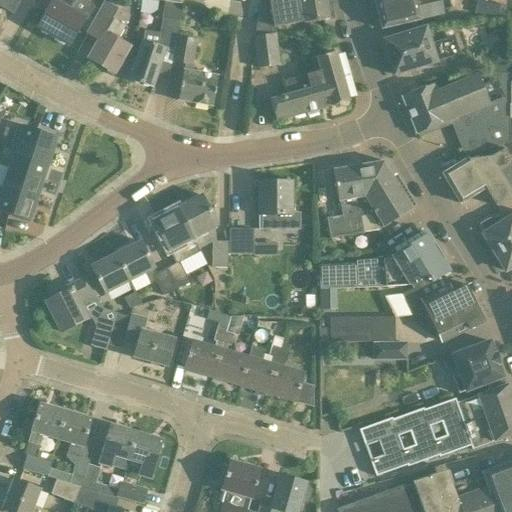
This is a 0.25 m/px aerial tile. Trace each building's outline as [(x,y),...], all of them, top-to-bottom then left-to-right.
[(0,0),(0,5),(12,13),(19,0),(0,0)] [(35,0),(34,3),(46,10),(36,28),(69,46),(84,18),(86,19),(91,11),(89,9),(92,5),(84,0),(35,0)] [(255,23),(253,37),(275,34),(274,28),(303,23),(304,23),(327,19),(328,19),(324,0),(261,0),(259,3),(255,23)] [(371,0),(380,30),(419,18),(420,21),(443,15),(439,0),(371,0)] [(98,40),(88,58),(114,73),(129,47),(115,39),(128,17),(104,4),(87,34),(98,40)] [(151,88),(165,48),(174,50),(176,38),(179,22),(162,19),(157,45),(142,40),(137,54),(129,80),(151,88)] [(394,74),(435,62),(460,54),(454,37),(430,44),(425,28),(384,41),(394,74)] [(280,66),(275,34),(253,37),(257,69),(280,66)] [(217,77),(192,72),(193,65),(192,64),(196,41),(176,38),(174,50),(172,63),(184,65),(178,100),(212,106),(217,77)] [(331,107),(331,106),(348,101),(335,53),(317,58),(320,71),(281,81),(285,95),(269,99),(273,114),(274,114),(276,122),(331,107)] [(419,90),(402,98),(416,133),(450,120),(464,154),(487,150),(508,143),(509,117),(510,83),(510,76),(476,76),(436,92),(433,85),(419,90)] [(13,148),(50,160),(57,137),(37,131),(17,124),(10,147),(13,148)] [(428,140),(435,157),(452,149),(444,132),(428,140)] [(13,148),(7,168),(43,180),(50,160),(13,148)] [(467,159),(442,174),(460,204),(460,203),(484,188),(496,206),(511,203),(511,161),(504,149),(491,157),(468,160),(467,159)] [(343,217),(327,219),(331,239),(353,235),(349,215),(359,213),(356,196),(363,195),(392,176),(383,161),(354,166),(333,169),(338,202),(340,202),(343,217)] [(7,168),(0,188),(37,200),(43,180),(7,168)] [(359,213),(349,215),(353,235),(364,233),(362,217),(367,216),(376,231),(382,228),(413,209),(392,176),(363,195),(356,196),(359,213)] [(300,213),(291,213),(291,182),(259,182),(259,230),(300,230),(300,213)] [(0,212),(29,222),(37,200),(0,188),(0,187),(0,212)] [(201,195),(176,209),(198,250),(211,243),(211,268),(227,268),(228,242),(216,242),(215,227),(217,226),(201,195)] [(168,251),(169,251),(176,264),(166,269),(176,289),(189,283),(179,262),(199,253),(198,250),(176,209),(152,221),(168,251)] [(511,217),(502,222),(498,215),(487,217),(476,223),(485,237),(484,237),(489,245),(488,245),(496,258),(497,258),(505,270),(511,266),(511,217)] [(253,230),(229,230),(229,254),(253,255),(253,230)] [(320,289),(407,286),(410,286),(424,278),(427,283),(431,284),(451,272),(427,234),(384,260),(384,258),(354,260),(355,265),(319,267),(320,289)] [(129,281),(154,268),(140,241),(115,254),(129,281)] [(104,294),(129,281),(115,254),(90,267),(104,294)] [(157,274),(152,276),(155,281),(163,296),(176,289),(166,269),(157,274)] [(65,286),(67,291),(45,302),(60,333),(87,319),(79,302),(95,294),(85,276),(65,286)] [(417,287),(401,295),(411,315),(416,325),(423,322),(430,336),(436,333),(441,342),(483,322),(464,285),(451,291),(448,285),(422,298),(417,287)] [(121,349),(123,343),(130,318),(115,314),(107,345),(121,349)] [(123,343),(137,347),(134,357),(166,366),(173,340),(143,331),(147,319),(131,314),(123,343)] [(372,343),(395,343),(394,318),(330,319),(330,328),(319,329),(319,343),(372,343)] [(218,323),(217,330),(225,332),(227,326),(218,323)] [(216,342),(214,347),(192,341),(183,371),(212,379),(225,332),(217,330),(213,341),(216,342)] [(249,357),(226,351),(228,345),(230,346),(234,335),(225,332),(212,379),(240,387),(249,357)] [(490,339),(462,350),(450,354),(457,375),(452,377),(458,394),(459,393),(504,377),(490,339)] [(406,343),(395,343),(372,343),(372,361),(407,361),(406,343)] [(269,363),(249,357),(240,387),(267,395),(281,349),(271,346),(268,357),(271,358),(269,363)] [(303,373),(281,367),(283,362),(285,362),(289,351),(281,349),(267,395),(295,403),(295,402),(313,408),(313,386),(301,383),(303,373)] [(456,403),(455,404),(470,445),(472,449),(493,441),(494,442),(511,435),(511,399),(507,385),(456,403)] [(423,410),(428,426),(429,426),(441,421),(446,435),(434,440),(439,455),(438,455),(439,457),(470,445),(455,404),(456,403),(455,399),(423,410)] [(42,435),(57,439),(65,412),(39,405),(24,454),(26,455),(22,469),(47,477),(51,464),(49,464),(52,455),(38,451),(42,435)] [(392,419),(391,420),(397,436),(398,435),(410,431),(415,445),(403,449),(402,450),(407,464),(407,465),(407,466),(438,455),(439,455),(434,440),(429,426),(428,426),(423,410),(423,408),(392,419)] [(79,458),(83,446),(90,420),(65,412),(57,439),(70,443),(67,454),(79,458)] [(391,418),(359,430),(365,446),(378,441),(383,455),(370,459),(376,476),(407,465),(407,464),(402,450),(403,449),(398,435),(397,436),(391,420),(392,419),(391,418)] [(114,456),(128,460),(135,433),(110,425),(99,463),(110,466),(114,456)] [(161,441),(135,433),(128,460),(142,464),(138,475),(150,479),(161,441)] [(75,461),(68,483),(80,487),(81,488),(87,465),(75,461)] [(222,490),(226,492),(219,511),(250,511),(246,511),(258,469),(230,461),(222,490)] [(511,511),(511,461),(452,483),(447,469),(412,482),(337,509),(337,511),(511,511)] [(100,468),(87,465),(81,488),(116,497),(118,490),(95,483),(100,468)] [(297,511),(300,502),(304,503),(308,502),(312,490),(309,487),(305,486),(305,483),(280,476),(270,508),(260,505),(257,511),(297,511)] [(51,494),(74,504),(80,487),(68,483),(68,484),(56,480),(51,494)] [(33,511),(30,510),(38,490),(14,481),(3,509),(11,511),(33,511)] [(118,498),(143,505),(147,489),(120,482),(118,490),(116,497),(118,498)] [(123,511),(115,509),(118,498),(116,497),(81,488),(80,487),(74,504),(99,511),(123,511)]
